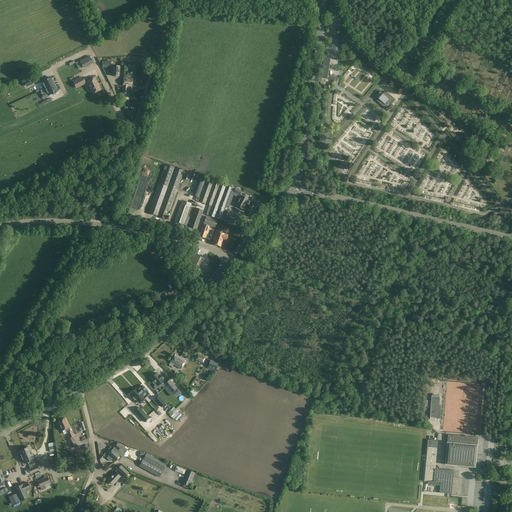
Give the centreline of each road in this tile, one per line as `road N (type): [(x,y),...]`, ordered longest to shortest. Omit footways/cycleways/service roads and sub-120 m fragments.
road 1 (unclassified): [(511,237),(296,188)]
road 2 (unclassified): [(79,391),(137,359),(229,259)]
road 3 (unclassified): [(296,188),(322,0)]
road 4 (unclassified): [(92,223),(154,59)]
road 5 (unclassified): [(92,223),(190,241),(229,259)]
road 6 (unclassified): [(79,511),(95,460),(79,391)]
